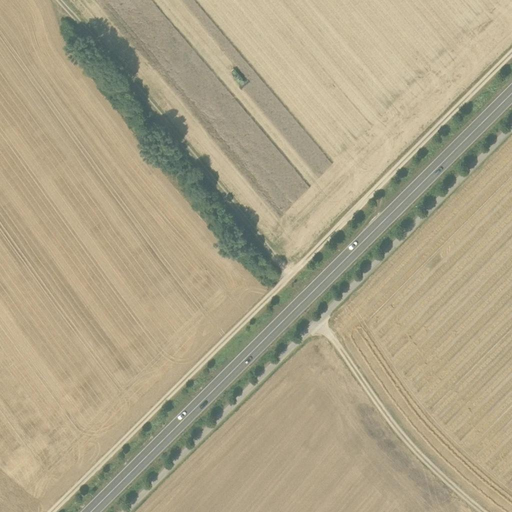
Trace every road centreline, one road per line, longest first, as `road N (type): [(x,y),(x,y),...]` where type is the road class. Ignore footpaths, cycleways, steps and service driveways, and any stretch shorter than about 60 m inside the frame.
road 1 (track): [(55,511),(511,55)]
road 2 (secondary): [(92,511),(511,96)]
road 3 (track): [(127,511),(511,129)]
road 4 (track): [(290,275),(53,0)]
road 5 (track): [(317,324),(382,415),(478,511)]
